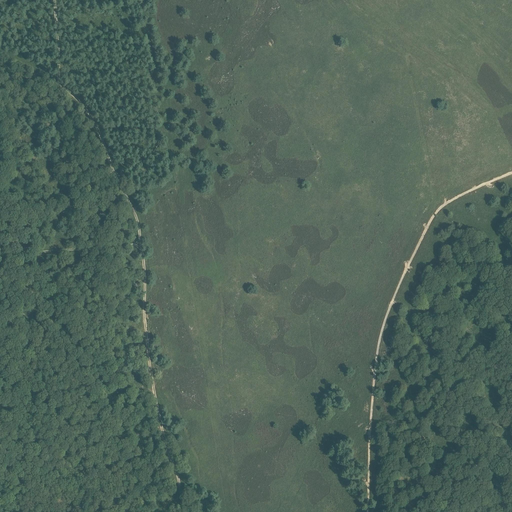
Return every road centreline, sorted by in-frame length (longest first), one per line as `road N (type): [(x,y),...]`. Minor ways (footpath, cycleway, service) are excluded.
road 1 (track): [(53,0),(59,80),(87,113),(134,207),(157,416),(182,511)]
road 2 (track): [(365,511),(368,395),(402,275),(440,207),(511,174)]
road 3 (track): [(0,252),(139,241)]
